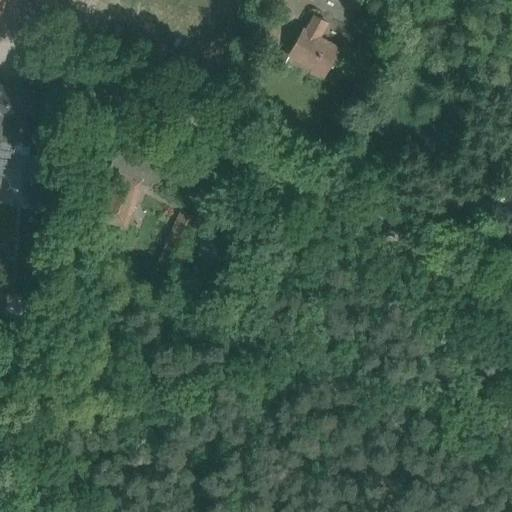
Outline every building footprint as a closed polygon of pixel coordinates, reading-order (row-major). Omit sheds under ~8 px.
[(347,0),(346,3),(359,10),(364,0),(347,0)] [(290,54),(296,58),(314,67),(312,70),(323,76),(339,48),(319,37),(327,22),(313,15),(306,29),(304,28),(290,54)] [(0,136),(1,136),(10,87),(0,85),(0,136)] [(40,93),(10,87),(1,136),(0,141),(0,168),(11,170),(16,143),(31,145),(40,93)] [(101,219),(121,225),(126,227),(134,206),(131,205),(140,181),(150,184),(151,181),(158,178),(160,173),(156,166),(157,163),(119,149),(111,171),(120,173),(111,198),(109,197),(101,219)] [(23,182),(49,187),(50,184),(55,158),(29,153),(23,182)] [(511,189),(501,184),(492,201),(511,211),(511,189)] [(182,210),(174,229),(167,242),(181,249),(197,217),(182,210)]
